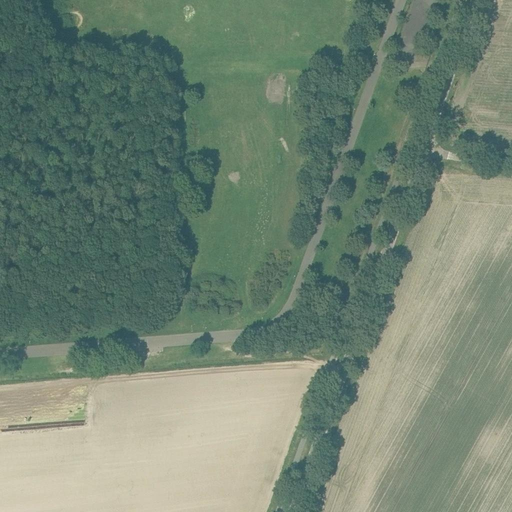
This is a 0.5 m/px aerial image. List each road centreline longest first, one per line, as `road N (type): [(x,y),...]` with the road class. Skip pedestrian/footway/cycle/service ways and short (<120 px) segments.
road 1 (secondary): [(293,511),(423,146)]
road 2 (secondary): [(423,146),(476,0)]
